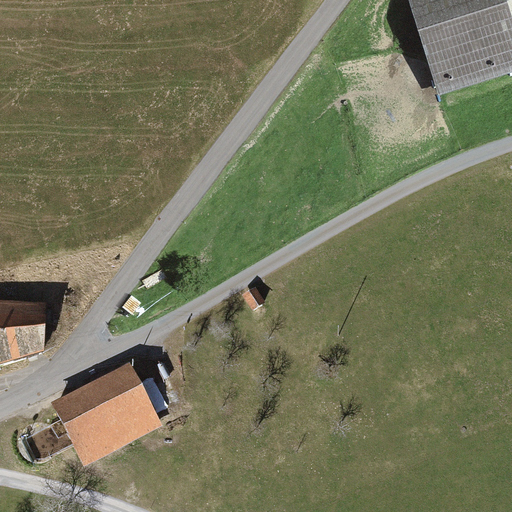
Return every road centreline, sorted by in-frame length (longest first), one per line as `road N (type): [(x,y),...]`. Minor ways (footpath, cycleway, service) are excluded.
road 1 (unclassified): [(511,143),(428,175),(56,379)]
road 2 (unclassified): [(56,379),(336,0)]
road 3 (track): [(0,476),(130,511)]
